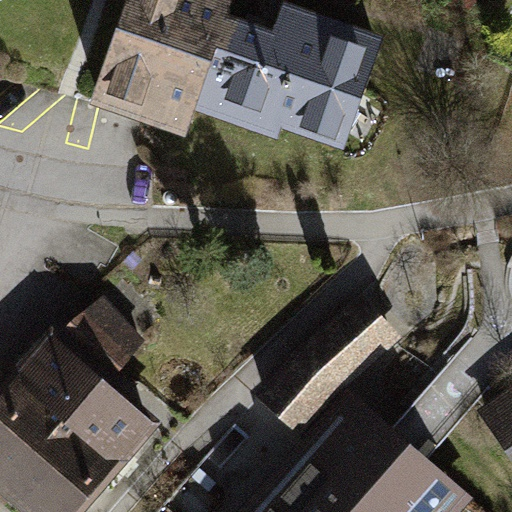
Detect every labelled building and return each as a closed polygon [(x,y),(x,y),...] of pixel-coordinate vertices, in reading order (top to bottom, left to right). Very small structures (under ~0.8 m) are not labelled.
[(134,0),(100,97),(147,113),(151,102),(185,115),(191,99),(252,121),(256,109),(329,135),(341,101),(353,105),(375,42),(287,11),(277,40),(218,19),(225,0),(134,0)] [(511,43),(499,39),(494,53),(511,59),(511,43)] [(140,340),(103,301),(74,325),(117,363),(140,340)] [(266,395),(302,426),(335,387),(392,336),(361,301),(302,354),(266,395)] [(31,364),(20,377),(116,460),(150,421),(52,336),(29,363),(31,364)] [(20,377),(0,400),(0,478),(39,511),(71,511),(116,460),(20,377)] [(511,396),(488,414),(511,447),(511,396)] [(431,511),(451,490),(359,408),(266,511),(431,511)]
